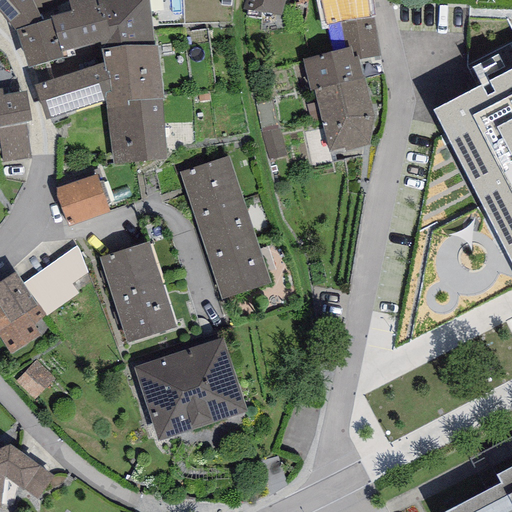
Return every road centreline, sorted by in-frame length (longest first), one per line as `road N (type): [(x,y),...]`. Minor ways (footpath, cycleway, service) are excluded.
road 1 (residential): [(377,0),(393,113),(340,445),(354,481)]
road 2 (residential): [(0,33),(31,92),(46,190),(28,230),(0,257)]
road 3 (residential): [(0,390),(141,511)]
road 4 (residential): [(354,481),(511,396)]
